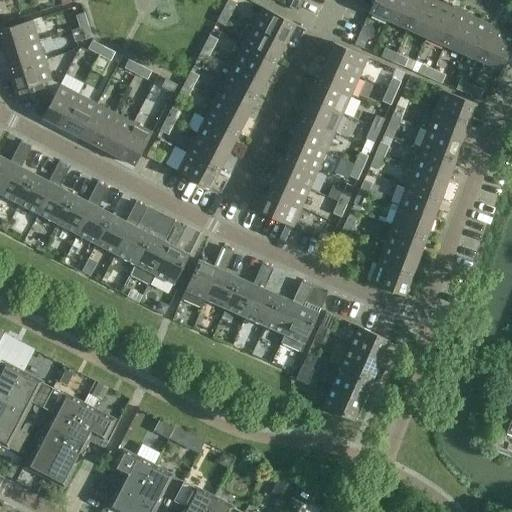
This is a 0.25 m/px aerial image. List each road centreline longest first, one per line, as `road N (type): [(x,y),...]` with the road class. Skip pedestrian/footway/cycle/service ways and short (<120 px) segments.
road 1 (residential): [(511,109),(495,126),(423,316),(212,226),(0,113)]
road 2 (residential): [(235,198),(335,0)]
